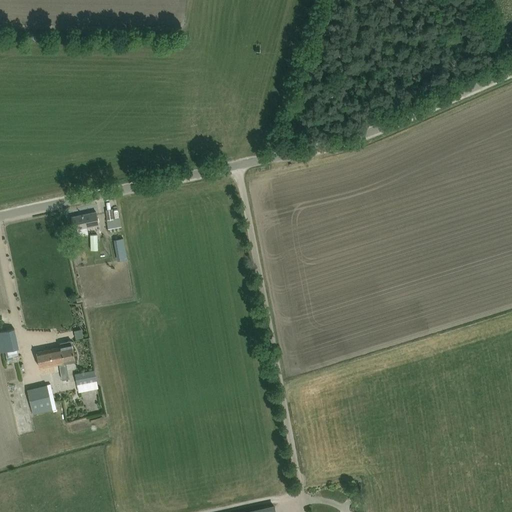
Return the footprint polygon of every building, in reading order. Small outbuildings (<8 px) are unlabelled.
[(105,210),(107,220),(110,232),(122,230),(119,217),(113,218),(112,209),(105,210)] [(74,230),(75,236),(88,234),(86,227),(99,225),(96,212),(71,217),(74,230)] [(95,238),(106,238),(106,226),(95,226),(95,238)] [(123,238),(116,239),(120,260),(127,259),(123,238)] [(0,347),(1,352),(18,349),(14,329),(0,331),(0,347)] [(60,343),(60,347),(36,352),(39,367),(59,364),(62,384),(69,383),(66,362),(75,360),(71,340),(60,343)] [(8,363),(19,361),(18,355),(7,357),(8,363)] [(68,370),(71,381),(77,380),(74,369),(68,370)] [(95,370),(76,374),(79,392),(99,388),(95,370)] [(53,409),(49,394),(47,385),(27,390),(33,414),(53,409)]
